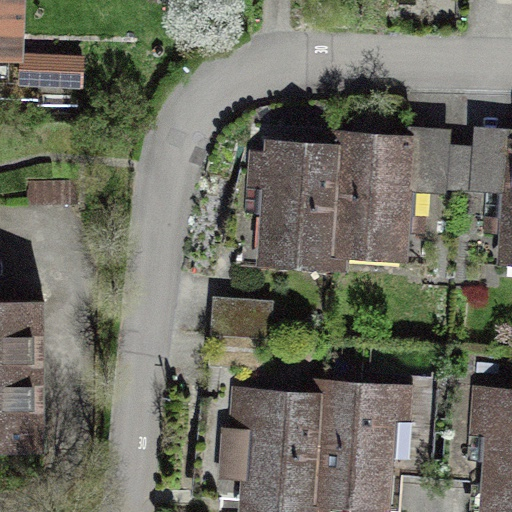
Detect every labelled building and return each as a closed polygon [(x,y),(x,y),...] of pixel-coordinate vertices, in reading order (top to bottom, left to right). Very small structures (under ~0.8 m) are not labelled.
[(22,59),(21,79),(75,81),(76,61),(22,59)] [(334,241),(341,142),(341,130),(331,129),(329,155),(253,150),(252,169),(257,169),(256,180),(252,180),(250,199),(248,199),(239,238),(263,240),(262,250),(333,254),(334,241)] [(409,138),(408,147),(341,142),(334,241),(403,246),(404,228),(422,229),(425,190),(442,191),(446,141),(409,138)] [(511,143),(475,141),(475,149),(472,190),(488,191),(485,233),(504,234),(503,249),(511,249),(511,143)] [(225,333),(266,336),(269,336),(271,304),(227,301),(225,333)] [(0,365),(43,366),(43,309),(0,308),(0,365)] [(266,336),(225,333),(222,333),(220,367),(264,370),(266,336)] [(43,366),(0,365),(0,411),(42,412),(43,366)] [(200,396),(200,409),(215,410),(214,431),(224,431),(223,454),(212,453),(209,496),(315,503),(316,490),(323,391),(323,378),(308,377),(307,391),(312,392),(311,403),(200,396)] [(407,459),(412,385),(392,383),(391,395),(323,391),(316,490),(386,495),(389,457),(407,459)] [(511,399),(493,398),(494,386),(474,385),(469,459),(486,460),(484,497),(511,499),(511,399)] [(42,412),(0,411),(0,449),(42,450),(42,412)]
